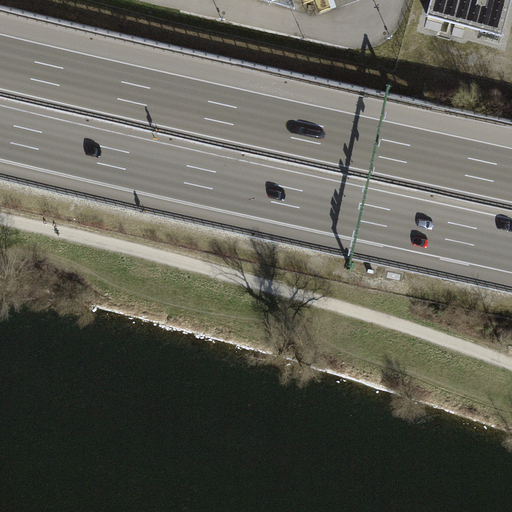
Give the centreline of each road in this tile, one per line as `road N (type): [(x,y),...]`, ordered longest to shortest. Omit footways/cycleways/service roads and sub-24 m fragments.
road 1 (track): [(511,364),(220,271),(0,215)]
road 2 (motorway): [(511,176),(0,60)]
road 3 (motorway): [(0,131),(511,246)]
road 4 (motorway): [(0,156),(511,248)]
